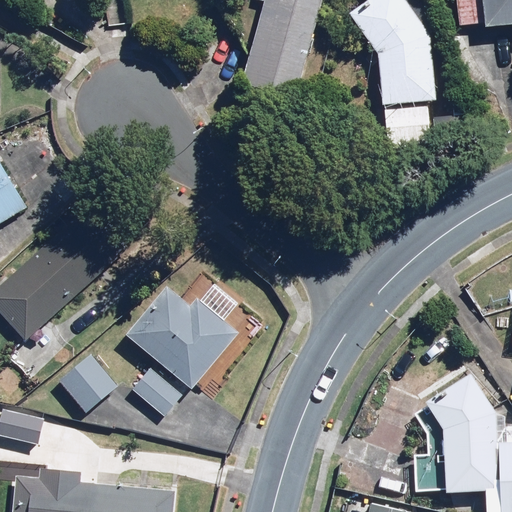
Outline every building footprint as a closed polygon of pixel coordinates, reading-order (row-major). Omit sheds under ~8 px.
[(324,0),(266,0),(244,87),(299,101),(324,0)] [(431,35),(405,0),(375,0),(353,16),(382,57),(389,151),(429,148),(426,99),(436,98),(431,35)] [(511,0),(458,0),(461,28),(489,24),(489,29),(511,26),(511,0)] [(0,159),(0,227),(30,209),(0,159)] [(0,287),(0,313),(26,342),(131,249),(93,206),(0,287)] [(195,287),(185,300),(167,285),(127,333),(195,389),(241,333),(222,318),(226,313),(195,287)] [(119,385),(88,345),(54,372),(86,412),(119,385)] [(183,395),(151,367),(132,389),(164,417),(183,395)] [(498,411),(471,371),(429,400),(432,405),(417,413),(430,433),(430,454),(415,454),(415,489),(489,490),(488,511),(511,511),(511,442),(498,443),(498,411)] [(173,511),(176,488),(21,475),(17,511),(173,511)] [(374,494),(348,491),(346,509),(367,511),(412,511),(413,509),(373,504),(374,494)]
